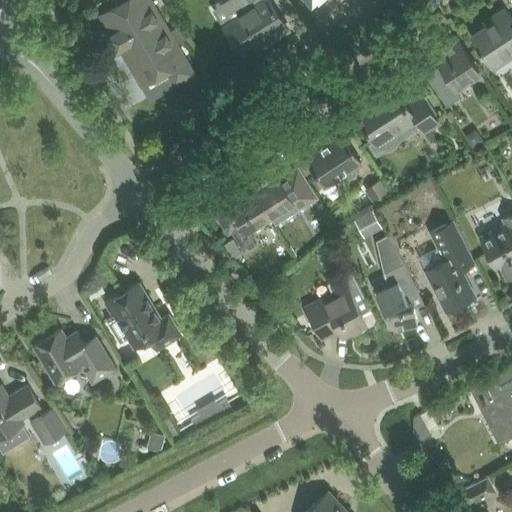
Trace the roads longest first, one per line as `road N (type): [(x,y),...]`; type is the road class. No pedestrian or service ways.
road 1 (residential): [(141,192),(438,0)]
road 2 (residential): [(337,406),(196,265),(141,192)]
road 3 (residential): [(337,406),(126,511)]
road 4 (residential): [(141,192),(37,67),(7,48)]
road 5 (residential): [(337,406),(416,380),(511,332)]
road 6 (residential): [(24,304),(70,273),(96,226),(141,192)]
road 7 (residential): [(416,511),(337,406)]
